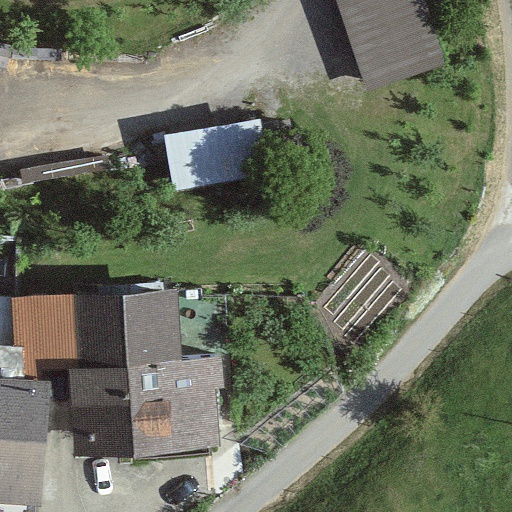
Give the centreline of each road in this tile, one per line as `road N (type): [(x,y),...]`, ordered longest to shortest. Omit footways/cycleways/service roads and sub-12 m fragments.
road 1 (unclassified): [(229,511),(387,374),(487,265),(511,251)]
road 2 (track): [(0,134),(173,101),(211,85),(250,59),(302,0)]
